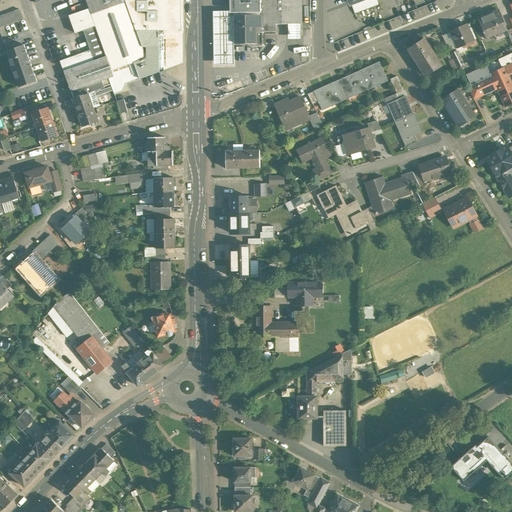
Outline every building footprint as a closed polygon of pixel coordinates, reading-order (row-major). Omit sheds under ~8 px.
[(86,0),(89,9),(91,13),(126,1),(147,58),(123,67),(127,77),(110,83),(111,85),(111,87),(113,91),(113,93),(121,90),(124,82),(157,71),(157,68),(164,68),(181,62),(182,61),(180,0),(86,0)] [(232,0),(233,9),(233,16),(234,16),(235,15),(234,0),(261,0),(262,15),(262,25),(275,25),(278,25),(301,24),(301,0),(232,0)] [(261,0),(234,0),(235,15),(262,15),(261,0)] [(126,1),(91,13),(107,57),(112,71),(123,67),(147,58),(126,1)] [(89,9),(73,15),(79,32),(80,31),(83,30),(91,51),(94,61),(107,57),(91,13),(89,9)] [(233,16),(233,9),(215,9),(216,63),(235,63),(235,43),(234,16),(233,16)] [(19,10),(15,12),(18,22),(23,20),(19,10)] [(499,11),(478,19),(485,37),(506,28),(499,11)] [(15,12),(0,16),(0,28),(18,22),(15,12)] [(79,32),(73,15),(69,16),(75,33),(80,32),(80,31),(79,32)] [(262,15),(235,15),(234,16),(235,43),(248,43),(256,43),(256,32),(262,32),(262,25),(262,15)] [(473,41),(466,25),(451,32),(458,48),(473,41)] [(262,33),(262,32),(256,32),(256,43),(248,43),(248,46),(262,46),(262,33)] [(441,66),(424,39),(408,49),(425,76),(441,66)] [(36,81),(24,46),(7,52),(19,87),(36,81)] [(460,58),(455,48),(449,51),(454,60),(459,58),(460,58)] [(91,51),(60,62),(64,72),(94,61),(91,51)] [(94,61),(64,72),(71,92),(92,85),(109,79),(114,77),(112,71),(107,57),(94,61)] [(464,68),(459,58),(454,60),(459,70),(464,68)] [(379,62),(359,71),(367,90),(380,84),(378,81),(386,77),(379,62)] [(503,71),(474,84),(480,97),(497,89),(505,106),(511,103),(511,86),(509,79),(511,77),(511,63),(502,68),(503,71)] [(123,67),(112,71),(114,77),(109,79),(110,83),(127,77),(123,67)] [(367,90),(359,71),(339,80),(346,95),(353,92),(354,96),(367,90)] [(403,91),(397,77),(390,79),(396,94),(403,91)] [(109,79),(92,85),(94,91),(98,90),(100,89),(111,85),(110,83),(109,79)] [(346,95),(339,80),(334,83),(342,101),(347,98),(346,95)] [(333,82),(313,91),(313,92),(314,92),(318,101),(320,107),(327,103),(329,107),(342,102),(342,101),(334,83),(333,82)] [(474,84),(468,87),(474,99),(480,97),(474,84)] [(92,85),(71,92),(73,99),(88,93),(94,91),(92,85)] [(111,87),(101,91),(100,89),(98,90),(98,92),(95,93),(94,91),(88,93),(93,108),(99,105),(96,97),(113,91),(111,87)] [(458,89),(441,100),(458,127),(475,117),(458,89)] [(313,92),(307,95),(312,104),(318,101),(314,92),(313,92)] [(73,99),(72,99),(77,113),(93,108),(88,93),(73,99)] [(396,94),(385,99),(387,104),(398,100),(396,94)] [(398,100),(387,104),(390,112),(393,112),(396,119),(394,120),(395,123),(413,115),(405,96),(398,100)] [(300,98),(284,105),(283,102),(274,106),(285,131),(309,120),(310,119),(309,117),(300,98)] [(124,100),(116,102),(120,115),(127,112),(124,100)] [(25,108),(11,113),(13,120),(27,115),(25,108)] [(48,108),(32,113),(37,127),(53,122),(48,108)] [(93,108),(77,113),(82,127),(98,122),(93,108)] [(316,113),(309,117),(310,119),(309,120),(314,131),(323,127),(316,113)] [(413,115),(395,123),(396,125),(398,124),(402,132),(400,133),(403,141),(414,136),(422,133),(413,115)] [(376,121),(367,124),(368,129),(369,128),(372,136),(383,133),(376,121)] [(53,122),(37,127),(42,141),(58,136),(53,122)] [(368,129),(337,138),(338,140),(337,141),(337,142),(338,142),(339,145),(339,146),(344,144),(347,154),(347,155),(365,150),(374,147),(370,136),(372,136),(369,128),(368,129)] [(414,136),(403,141),(406,147),(417,142),(414,136)] [(164,146),(164,137),(148,137),(148,152),(157,152),(173,152),(173,151),(169,151),(169,149),(168,147),(166,146),(164,146)] [(5,139),(0,141),(4,151),(9,149),(5,139)] [(323,139),(297,151),(302,162),(311,158),(317,169),(314,171),(318,180),(331,174),(323,157),(330,153),(323,139)] [(344,144),(339,146),(339,145),(333,147),(338,157),(347,154),(344,144)] [(507,147),(495,154),(500,162),(511,155),(508,149),(507,147)] [(259,150),(242,151),(243,168),(259,168),(259,150)] [(242,151),(225,151),(226,168),(243,168),(242,151)] [(157,152),(148,152),(148,166),(153,166),(153,169),(160,169),(160,170),(167,170),(167,166),(157,166),(157,152)] [(173,152),(157,152),(157,166),(167,166),(173,166),(173,152)] [(96,153),(88,155),(91,166),(98,165),(97,157),(96,153)] [(511,155),(500,162),(495,154),(486,159),(509,197),(511,194),(511,181),(505,171),(511,166),(511,155)] [(88,155),(82,157),(85,168),(91,166),(88,155)] [(446,157),(418,166),(420,170),(424,182),(452,173),(446,157)] [(99,168),(94,169),(96,180),(104,179),(102,164),(98,165),(99,168)] [(85,168),(81,169),(84,182),(96,180),(94,169),(99,168),(98,165),(91,166),(85,168)] [(47,167),(25,174),(29,187),(49,182),(51,181),(49,173),(47,167)] [(420,170),(412,173),(419,186),(425,184),(424,182),(420,170)] [(56,171),(49,173),(51,181),(49,182),(52,192),(62,190),(56,171)] [(412,173),(401,176),(402,179),(403,178),(404,183),(406,183),(409,190),(419,186),(412,173)] [(141,174),(129,176),(129,183),(142,181),(141,174)] [(12,177),(0,181),(0,201),(0,203),(2,203),(19,197),(12,177)] [(173,193),(173,178),(154,178),(155,193),(173,193)] [(378,180),(365,184),(375,214),(387,210),(385,202),(410,194),(409,190),(406,183),(404,183),(403,178),(402,179),(380,186),(378,180)] [(316,181),(305,186),(308,193),(319,187),(316,181)] [(265,184),(255,184),(255,197),(266,196),(265,184)] [(322,193),(317,196),(321,204),(328,218),(338,213),(340,211),(339,208),(342,206),(337,196),(340,194),(336,186),(322,193)] [(308,193),(305,195),(309,201),(312,200),(317,197),(317,196),(322,193),(319,187),(308,193)] [(173,193),(155,193),(155,208),(170,207),(174,207),(173,193)] [(96,194),(83,196),(84,202),(97,200),(96,194)] [(248,213),(248,196),(230,197),(230,214),(248,213)] [(317,197),(312,200),(316,207),(321,204),(317,197)] [(434,198),(423,204),(430,218),(441,212),(434,198)] [(466,198),(444,209),(454,228),(476,217),(466,198)] [(356,201),(343,208),(342,206),(339,208),(340,211),(338,213),(341,217),(337,218),(344,231),(347,229),(350,235),(358,231),(357,229),(366,224),(367,223),(361,212),(356,201)] [(89,217),(82,208),(76,213),(83,220),(89,217)] [(367,208),(361,212),(367,223),(366,224),(370,231),(377,227),(367,208)] [(248,213),(230,214),(231,233),(248,233),(248,232),(248,213)] [(76,216),(62,229),(68,235),(69,233),(78,243),(90,232),(81,222),(76,216)] [(174,233),(174,219),(170,219),(155,219),(155,234),(174,233)] [(477,220),(470,224),(474,232),(481,228),(477,220)] [(264,237),(276,237),(276,225),(264,225),(264,237)] [(174,233),(155,234),(155,237),(155,248),(165,248),(174,248),(174,233)] [(50,235),(32,251),(40,260),(58,244),(50,235)] [(248,245),(231,245),(231,261),(249,261),(248,245)] [(165,255),(165,248),(155,248),(153,248),(153,256),(165,255)] [(40,260),(32,251),(32,252),(35,256),(30,260),(29,259),(17,269),(18,269),(20,268),(42,293),(40,295),(41,295),(58,280),(40,260)] [(249,261),(231,261),(231,277),(248,277),(249,277),(249,261)] [(170,290),(169,262),(165,262),(151,263),(151,290),(170,290)] [(12,285),(4,276),(0,279),(0,282),(1,284),(2,284),(7,289),(12,285)] [(322,282),(287,283),(288,297),(297,297),(297,306),(308,305),(312,305),(312,296),(322,296),(322,282)] [(1,284),(0,285),(0,306),(5,302),(6,303),(12,297),(6,290),(7,289),(2,284),(1,284)] [(99,330),(69,292),(58,301),(54,307),(83,343),(92,336),(99,330)] [(339,297),(329,297),(329,305),(339,305),(339,297)] [(305,306),(305,312),(295,312),(295,320),(298,320),(297,323),(298,333),(313,332),(313,317),(308,317),(308,305),(305,306)] [(372,306),(362,306),(362,317),(372,317),(372,306)] [(269,307),(255,307),(256,338),(275,338),(298,337),(298,333),(297,323),(283,323),(283,326),(267,326),(267,311),(270,311),(269,307)] [(159,315),(156,317),(157,319),(152,320),(157,337),(166,334),(166,335),(167,335),(169,336),(171,335),(173,333),(173,332),(175,332),(173,325),(172,322),(172,320),(171,320),(169,315),(167,316),(166,313),(164,314),(159,315)] [(143,341),(131,326),(122,332),(134,348),(137,345),(143,341)] [(111,361),(92,336),(83,343),(77,348),(96,372),(111,361)] [(298,337),(275,338),(275,352),(298,352),(298,337)] [(149,349),(143,341),(137,345),(144,354),(145,353),(145,352),(149,349)] [(154,353),(162,364),(172,357),(163,346),(154,353)] [(350,348),(342,353),(342,377),(351,376),(350,348)] [(163,366),(149,349),(145,352),(145,353),(148,356),(145,359),(143,357),(137,362),(138,364),(149,377),(163,366)] [(342,353),(307,371),(307,381),(317,381),(331,381),(339,381),(342,381),(342,377),(342,353)] [(138,364),(131,369),(126,363),(122,366),(130,376),(127,378),(130,382),(133,380),(137,386),(149,377),(138,364)] [(431,366),(421,372),(425,379),(435,374),(431,366)] [(80,389),(73,381),(65,389),(73,397),(80,389)] [(317,381),(307,381),(307,397),(317,397),(317,381)] [(339,381),(331,381),(331,389),(339,389),(339,381)] [(282,391),(282,397),(294,397),(294,389),(286,389),(287,391),(282,391)] [(307,397),(298,397),(298,418),(317,418),(317,397),(307,397)] [(81,402),(77,406),(75,404),(67,413),(82,428),(94,415),(81,402)] [(25,411),(14,423),(21,431),(34,420),(25,411)] [(346,446),(346,411),(323,411),(323,417),(323,446),(346,446)] [(59,421),(47,433),(62,448),(74,436),(59,421)] [(47,433),(36,445),(51,460),(62,448),(47,433)] [(511,462),(487,434),(451,467),(463,481),(487,461),(504,480),(511,472),(511,462)] [(251,438),(233,439),(234,446),(232,446),(232,456),(240,456),(240,459),(245,459),(245,456),(251,455),(251,438)] [(115,453),(105,444),(101,448),(110,458),(115,453)] [(36,446),(10,473),(24,487),(51,460),(36,445),(36,446)] [(110,458),(101,448),(91,458),(104,470),(106,468),(113,460),(110,458)] [(104,470),(91,458),(82,468),(94,479),(102,472),(104,470)] [(251,467),(234,467),(234,482),(235,482),(249,481),(249,482),(251,482),(251,477),(251,467)] [(315,475),(300,467),(292,482),(307,489),(307,490),(315,475)] [(94,479),(82,468),(73,477),(85,489),(87,487),(94,479)] [(315,475),(307,490),(307,489),(304,495),(310,499),(321,478),(315,475)] [(85,489),(73,477),(64,487),(74,497),(76,499),(78,496),(83,491),(85,489)] [(310,499),(308,503),(317,508),(318,505),(317,505),(329,483),(321,478),(310,499)] [(17,495),(0,479),(0,502),(5,507),(17,495)] [(75,511),(87,511),(92,507),(86,503),(91,498),(87,494),(83,491),(78,496),(83,500),(80,503),(82,505),(75,511)] [(235,496),(235,503),(233,504),(233,510),(235,511),(252,511),(252,495),(250,495),(235,496)] [(354,511),(358,506),(337,495),(327,511),(354,511)] [(76,499),(74,497),(65,506),(67,507),(72,511),(75,511),(82,505),(80,503),(76,499)] [(96,503),(91,498),(86,503),(92,507),(96,503)] [(51,500),(42,510),(43,511),(62,511),(63,511),(51,500)]
